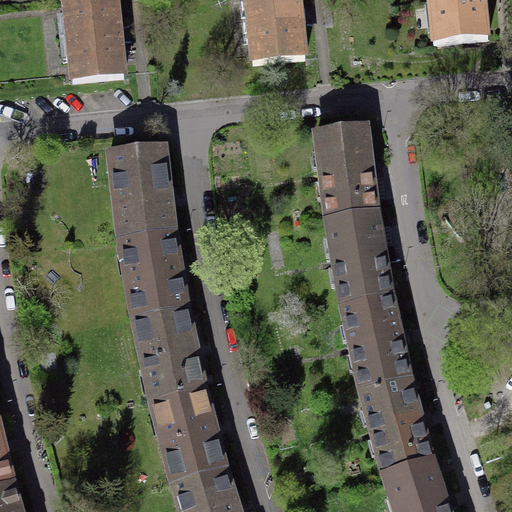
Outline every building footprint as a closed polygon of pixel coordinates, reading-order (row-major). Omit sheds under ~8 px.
[(64,0),(73,84),(123,79),(119,43),(122,43),(122,36),(121,29),(118,29),(114,0),(64,0)] [(247,0),(254,66),(304,61),(300,25),(303,25),(302,18),(302,10),(299,11),(297,0),(247,0)] [(432,34),(433,47),(487,42),(485,20),(483,20),(480,0),(428,0),(430,9),(433,9),(435,33),(432,34)] [(327,222),(376,215),(371,180),(378,179),(378,172),(377,165),(369,166),(365,130),(316,136),(327,222)] [(110,156),(120,243),(173,235),(170,210),(172,209),(171,206),(170,203),(170,199),(170,196),(169,196),(164,150),(110,156)] [(342,308),(390,299),(384,264),(391,263),(390,256),(389,248),(382,250),(376,215),(327,222),(342,308)] [(133,321),(186,311),(181,280),(182,279),(181,277),(180,273),(180,270),(180,267),(179,266),(173,235),(120,243),(123,263),(128,262),(130,274),(125,274),(133,321)] [(361,394),(409,382),(401,347),(408,346),(407,339),(405,331),(398,333),(390,299),(342,308),(361,394)] [(151,405),(204,392),(197,358),(198,358),(196,355),(195,352),(195,348),(195,345),(194,345),(186,311),(133,321),(145,375),(149,374),(151,385),(147,386),(151,405)] [(361,394),(383,478),(431,464),(422,430),(429,428),(427,421),(425,414),(418,416),(409,382),(361,394)] [(172,487),(225,472),(216,439),(217,438),(216,435),(215,432),(214,428),(214,425),(213,425),(204,392),(151,405),(156,423),(160,422),(163,433),(159,434),(172,487)] [(0,490),(12,487),(2,448),(0,438),(0,490)] [(394,511),(446,511),(447,511),(454,509),(451,502),(449,495),(442,497),(431,464),(383,478),(394,511)] [(237,511),(237,508),(236,504),(235,504),(225,472),(172,487),(180,511),(237,511)] [(0,511),(19,511),(12,487),(0,490),(0,511)]
